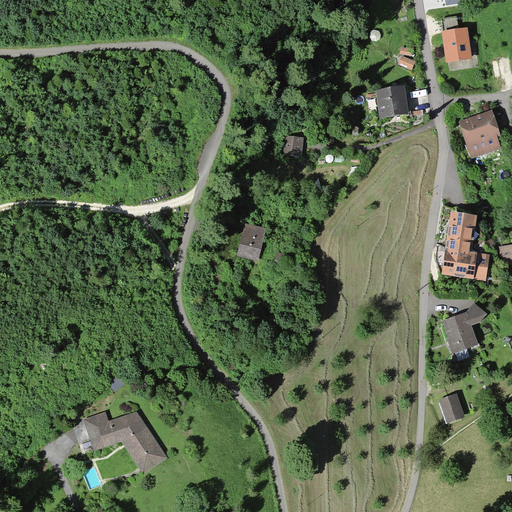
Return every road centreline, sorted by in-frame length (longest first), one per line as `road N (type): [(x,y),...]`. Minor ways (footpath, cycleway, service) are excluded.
road 1 (residential): [(283,511),(259,420),(191,340),(178,309),(176,270),(227,99),(223,81),(167,45),(0,53)]
road 2 (residential): [(403,511),(416,462),(427,247),(443,155),(435,104)]
road 3 (track): [(0,208),(45,202),(137,211),(198,195)]
